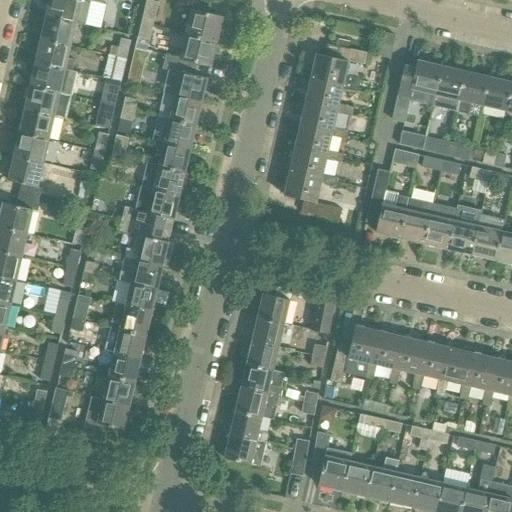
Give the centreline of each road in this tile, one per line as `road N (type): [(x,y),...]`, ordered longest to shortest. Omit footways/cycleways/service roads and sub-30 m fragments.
road 1 (unclassified): [(511,312),(224,246)]
road 2 (residential): [(165,504),(224,246)]
road 3 (residential): [(224,246),(280,0)]
road 4 (residential): [(165,504),(0,467)]
road 5 (residential): [(511,31),(379,0)]
